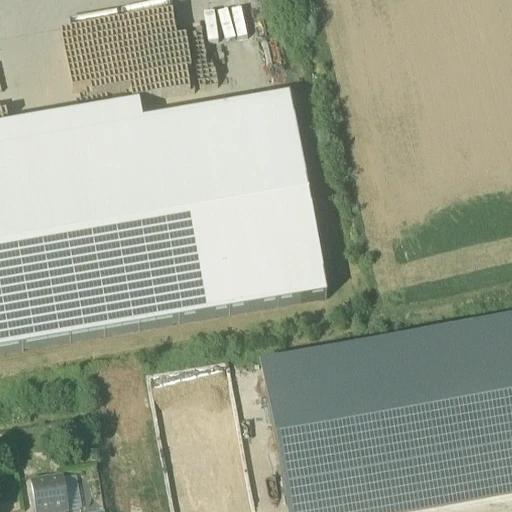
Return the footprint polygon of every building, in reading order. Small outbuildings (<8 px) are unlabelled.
[(204,90),(195,1),(74,13),(81,92),(131,87),(133,107),(172,103),(173,114),(237,108),(235,87),(204,90)] [(0,159),(0,355),(327,294),(291,105),(0,159)] [(511,320),(258,368),(285,511),(454,511),(511,501),(511,320)] [(62,484),(66,511),(81,511),(76,482),(62,484)] [(31,489),(34,511),(66,511),(62,484),(31,489)]
